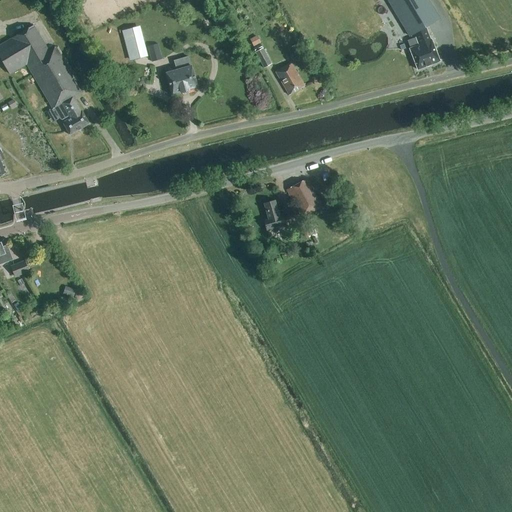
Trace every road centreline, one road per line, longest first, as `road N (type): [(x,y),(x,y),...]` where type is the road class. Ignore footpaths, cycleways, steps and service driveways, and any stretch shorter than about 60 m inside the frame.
road 1 (unclassified): [(13,187),(218,128),(511,62)]
road 2 (unclassified): [(22,227),(511,112)]
